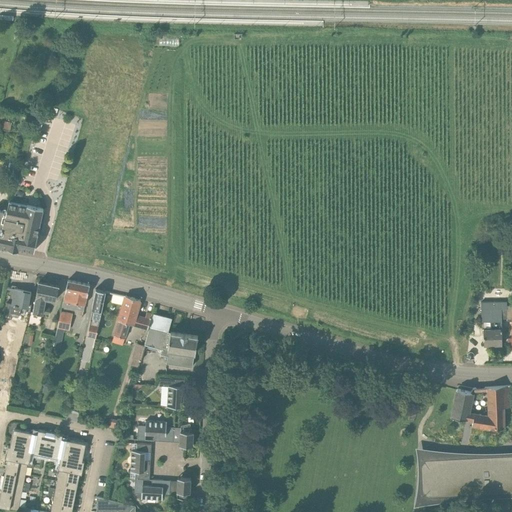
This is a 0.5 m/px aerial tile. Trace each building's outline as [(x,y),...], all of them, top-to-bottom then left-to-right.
[(1,128),(10,130),(12,123),(3,121),(1,128)] [(7,174),(17,177),(21,166),(11,163),(7,174)] [(37,235),(39,226),(43,209),(27,205),(27,206),(9,202),(6,216),(4,216),(5,212),(0,210),(0,246),(18,250),(19,247),(34,251),(38,235),(37,235)] [(90,284),(68,280),(65,301),(87,306),(90,284)] [(59,286),(39,282),(32,311),(48,314),(49,308),(42,306),(44,297),(56,300),(59,286)] [(6,302),(4,314),(18,317),(24,307),(28,307),(31,292),(30,292),(30,293),(23,292),(23,291),(15,289),(14,290),(15,290),(12,304),(6,302)] [(106,291),(96,289),(92,308),(94,308),(92,318),(100,319),(106,291)] [(126,295),(115,334),(126,337),(130,324),(134,325),(141,300),(126,295)] [(481,302),(481,321),(490,321),(490,330),(483,330),(484,345),(502,345),(502,318),(511,318),(511,305),(507,305),(507,302),(481,302)] [(65,314),(60,313),(59,320),(71,321),(72,315),(65,314)] [(151,319),(149,329),(145,344),(161,348),(161,353),(168,355),(167,362),(192,366),(195,352),(198,336),(169,331),(171,319),(153,314),(151,319)] [(90,321),(87,337),(95,339),(99,323),(90,321)] [(132,358),(141,361),(145,346),(136,343),(132,358)] [(168,386),(167,407),(188,407),(189,379),(160,378),(159,385),(168,386)] [(504,428),(504,416),(504,407),(510,407),(509,385),(487,387),(488,415),(470,412),(474,393),(470,392),(457,389),(456,389),(455,390),(451,416),(451,417),(473,421),(472,425),(489,428),(504,428)] [(315,395),(295,399),(297,409),(317,405),(315,395)] [(138,424),(137,439),(145,440),(145,433),(154,434),(154,440),(172,441),(173,427),(166,427),(167,421),(145,419),(145,424),(138,424)] [(192,431),(190,423),(181,425),(181,427),(173,427),(172,441),(182,442),(182,445),(193,446),(193,432),(192,431)] [(44,511),(71,511),(80,468),(83,469),(84,461),(82,461),(85,445),(84,443),(67,439),(66,442),(61,441),(63,435),(38,430),(37,436),(32,435),(33,432),(15,429),(13,431),(10,446),(8,446),(6,453),(9,454),(0,496),(0,506),(25,511),(25,508),(20,507),(24,491),(29,492),(30,485),(25,484),(29,468),(34,469),(35,463),(30,462),(32,453),(61,459),(59,469),(54,468),(53,473),(58,474),(55,490),(49,489),(48,495),(54,496),(50,511),(44,511),(45,511),(44,511)] [(129,470),(136,471),(135,478),(150,479),(151,460),(144,460),(144,451),(151,452),(152,444),(137,443),(137,450),(131,450),(129,470)] [(511,455),(429,460),(427,460),(426,461),(424,462),(423,463),(422,465),(421,466),(420,468),(421,489),(422,490),(422,491),(423,493),(424,494),(425,495),(426,495),(427,496),(428,496),(430,497),(511,492),(511,455)] [(170,480),(169,495),(177,495),(177,498),(186,501),(189,492),(190,492),(191,478),(181,477),(180,481),(170,480)] [(163,494),(169,495),(170,480),(150,479),(135,478),(134,493),(142,493),(141,498),(162,499),(163,494)]
